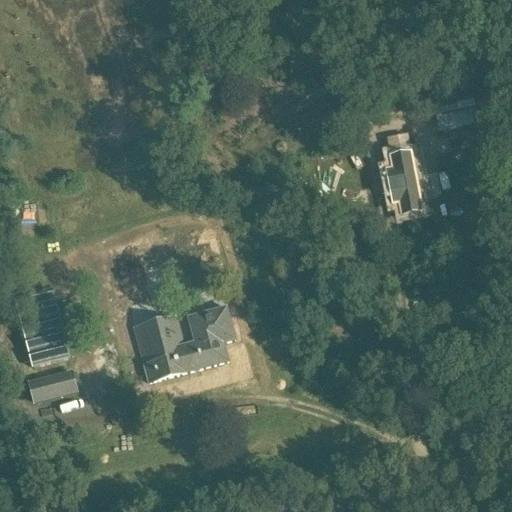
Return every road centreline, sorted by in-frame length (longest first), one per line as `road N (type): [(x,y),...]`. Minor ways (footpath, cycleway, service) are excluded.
road 1 (track): [(419,481),(413,456),(421,403),(344,0)]
road 2 (unknown): [(83,511),(127,433),(165,399),(190,391),(263,390),(413,456)]
road 3 (primary): [(305,511),(511,457)]
